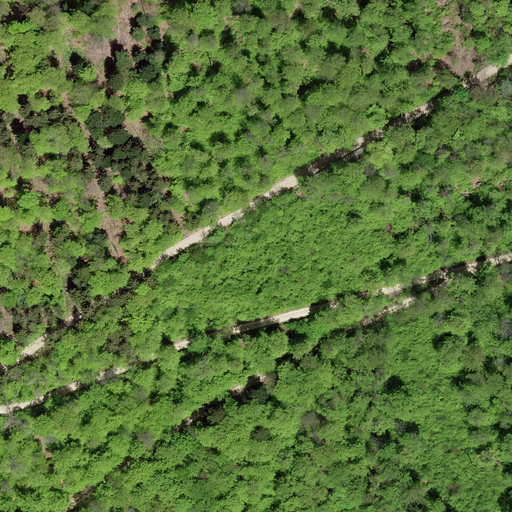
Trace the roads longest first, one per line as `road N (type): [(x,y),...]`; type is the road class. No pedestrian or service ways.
road 1 (track): [(0,368),(152,262),(511,57)]
road 2 (track): [(511,256),(207,336),(0,413)]
road 3 (track): [(456,272),(434,291),(258,377),(62,511)]
